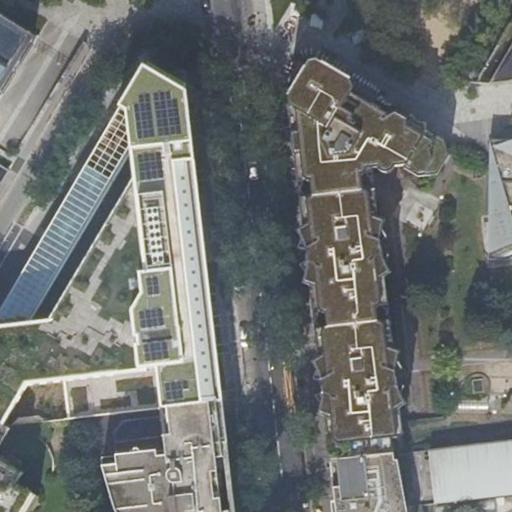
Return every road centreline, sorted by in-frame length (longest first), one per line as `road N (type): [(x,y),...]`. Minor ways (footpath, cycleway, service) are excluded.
road 1 (tertiary): [(233,70),(286,511)]
road 2 (residential): [(233,70),(172,33),(127,28),(111,35),(0,224)]
